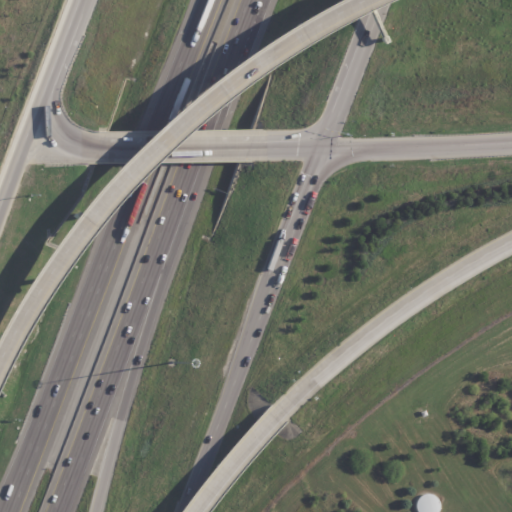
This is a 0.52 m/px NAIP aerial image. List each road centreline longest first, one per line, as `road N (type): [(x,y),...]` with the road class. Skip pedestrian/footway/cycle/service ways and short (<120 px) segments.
road 1 (motorway): [(51,511),(245,13)]
road 2 (motorway): [(89,511),(245,13)]
road 3 (motorway): [(203,0),(23,463)]
road 4 (motorway): [(358,0),(166,121),(52,246),(0,331)]
road 5 (secondary): [(180,511),(322,142)]
road 6 (motorway): [(274,420),(377,324),(511,239)]
road 7 (secondary): [(322,142),(511,142)]
road 8 (secondary): [(76,146),(250,143)]
road 9 (secondary): [(322,142),(378,0)]
road 10 (secondary): [(44,91),(0,203)]
road 11 (motorway): [(197,511),(274,420)]
